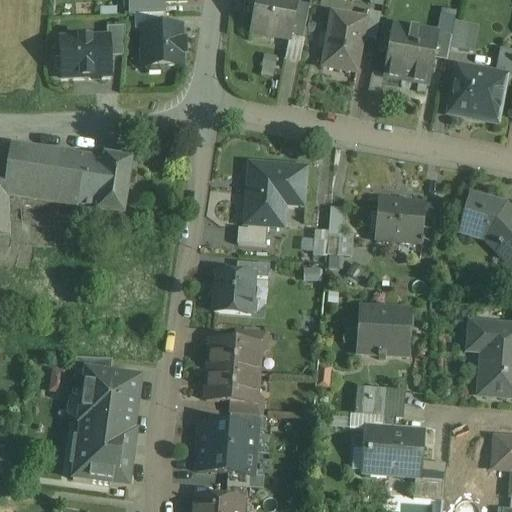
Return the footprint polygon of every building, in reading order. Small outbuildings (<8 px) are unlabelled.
[(165,2),(149,3),(148,0),(129,1),(129,15),(137,15),(165,14),(165,2)] [(298,3),(281,0),(257,0),(252,31),(268,35),(267,36),(291,40),(291,39),(298,3)] [(310,5),(298,3),(291,39),(303,41),(310,5)] [(366,20),(363,38),(376,40),(381,15),(368,13),(366,20)] [(165,14),(137,15),(138,30),(143,30),(143,29),(166,28),(166,14),(165,14)] [(366,20),(333,14),(323,67),(357,73),(363,38),(366,20)] [(468,25),(455,22),(452,38),(450,48),(463,51),(468,25)] [(394,26),(383,24),(378,50),(388,52),(394,26)] [(439,35),(394,26),(388,52),(384,78),(429,86),(434,59),(439,35)] [(166,28),(143,29),(143,30),(145,67),(147,67),(147,68),(150,71),(160,71),(163,68),(163,67),(182,66),(182,53),(186,53),(185,40),(181,40),(181,27),(166,28)] [(123,28),(107,28),(108,38),(109,38),(110,58),(124,58),(123,28)] [(452,38),(439,35),(434,59),(447,61),(450,48),(452,38)] [(108,38),(61,40),(63,79),(111,78),(110,58),(109,38),(108,38)] [(511,51),(501,49),(496,71),(511,73),(511,51)] [(485,79),(457,74),(449,116),(498,125),(507,77),(487,73),(485,79)] [(90,158),(11,145),(5,185),(7,185),(8,198),(73,208),(82,209),(90,158)] [(106,160),(90,158),(82,209),(98,212),(106,160)] [(131,163),(106,159),(106,160),(98,212),(98,213),(123,216),(131,163)] [(305,171),(251,167),(247,225),(282,228),(284,209),(281,209),(282,198),(303,200),(305,171)] [(5,185),(0,184),(0,237),(10,237),(8,198),(7,185),(5,185)] [(511,212),(497,204),(471,196),(459,233),(477,238),(479,233),(486,234),(493,238),(499,246),(496,250),(508,263),(509,264),(511,260),(511,212)] [(425,205),(379,201),(376,242),(422,246),(422,244),(424,244),(424,242),(422,242),(423,229),(425,205)] [(437,206),(425,205),(423,229),(435,230),(437,206)] [(82,209),(73,208),(71,218),(81,219),(82,209)] [(343,209),(332,208),(331,236),(341,237),(343,209)] [(329,233),(315,232),(315,237),(313,256),(327,257),(329,233)] [(315,237),(304,236),(302,262),(313,263),(313,256),(315,237)] [(258,276),(213,273),(210,316),(255,319),(258,276)] [(410,319),(361,316),(358,359),(379,360),(378,365),(386,365),(386,360),(408,362),(410,319)] [(511,328),(471,325),(469,352),(483,353),(480,396),(511,398),(511,328)] [(267,335),(237,333),(236,344),(260,346),(259,352),(266,352),(267,335)] [(236,344),(211,343),(209,372),(257,376),(259,352),(260,346),(236,344)] [(113,362),(79,357),(76,372),(86,374),(86,372),(111,376),(113,362)] [(111,376),(86,372),(86,374),(79,426),(81,426),(79,440),(75,439),(71,468),(75,468),(73,481),(129,489),(134,453),(127,452),(128,444),(129,444),(130,437),(129,437),(130,433),(134,433),(142,380),(111,376)] [(257,376),(209,372),(207,402),(231,404),(255,406),(256,401),(257,376)] [(405,394),(357,391),(355,416),(375,418),(376,405),(404,407),(405,394)] [(255,406),(231,404),(230,416),(231,416),(260,419),(262,401),(256,401),(255,406)] [(404,407),(376,405),(375,418),(403,420),(404,407)] [(260,419),(231,416),(230,428),(257,430),(257,431),(266,432),(267,419),(260,419)] [(230,428),(201,426),(197,474),(229,476),(253,478),(253,477),(257,431),(257,430),(230,428)] [(421,433),(365,429),(361,474),(416,478),(418,478),(419,463),(421,433)] [(511,440),(495,439),(493,470),(511,471),(511,484),(511,497),(511,440)] [(446,466),(419,463),(418,479),(418,478),(416,478),(414,500),(443,503),(446,466)] [(229,476),(227,488),(250,490),(264,491),(265,478),(253,477),(253,478),(229,476)] [(250,490),(227,488),(226,500),(243,501),(243,502),(249,502),(250,490)] [(226,500),(195,498),(193,511),(242,511),(243,502),(243,501),(226,500)]
